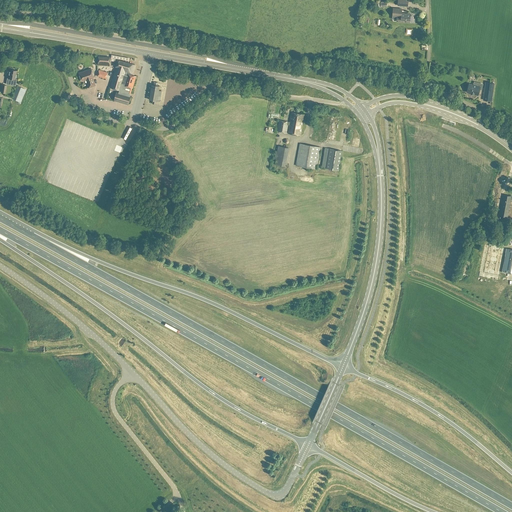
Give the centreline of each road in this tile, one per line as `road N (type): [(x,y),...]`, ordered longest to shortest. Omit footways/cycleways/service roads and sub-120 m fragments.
road 1 (trunk): [(0,230),(501,511)]
road 2 (trunk): [(511,505),(32,236)]
road 3 (unclassified): [(423,87),(135,29),(0,12)]
road 4 (trunk): [(0,237),(225,401),(307,443)]
road 5 (unclassified): [(317,100),(231,87),(158,128),(85,113),(57,58),(0,45)]
road 6 (trunk): [(342,366),(207,299),(32,236)]
road 7 (secondary): [(289,78),(1,27)]
road 8 (unclassified): [(131,372),(198,442),(265,491),(283,491),(307,443)]
road 9 (trunk): [(511,472),(440,415),(342,366)]
road 10 (secondary): [(342,366),(375,265),(381,185)]
road 11 (unclassified): [(131,372),(0,265)]
road 12 (unclassified): [(161,511),(174,488),(112,404),(131,372)]
road 13 (trunk): [(307,443),(434,511)]
